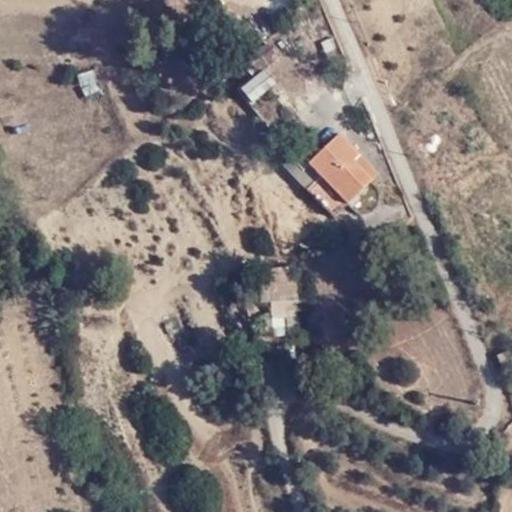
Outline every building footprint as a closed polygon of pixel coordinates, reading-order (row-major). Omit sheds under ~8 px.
[(382,172),(344,131),(311,160),(301,151),(288,167),(336,217),(382,172)] [(283,303),(294,302),(293,273),(268,274),(269,303),(283,303)] [(296,332),(294,302),(283,303),(285,333),(296,332)] [(263,364),(253,341),(238,349),(247,370),(263,364)] [(491,359),(497,374),(508,369),(502,354),(491,359)]
